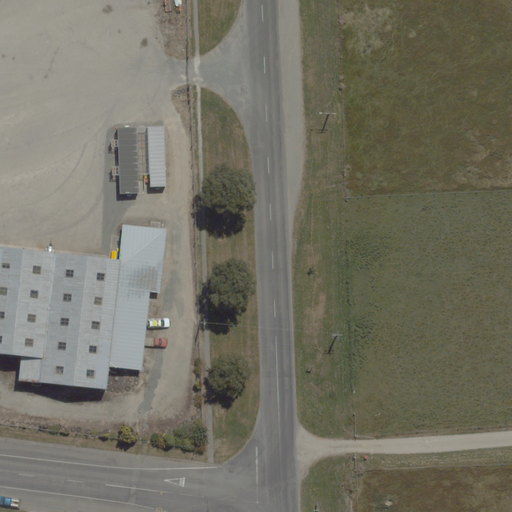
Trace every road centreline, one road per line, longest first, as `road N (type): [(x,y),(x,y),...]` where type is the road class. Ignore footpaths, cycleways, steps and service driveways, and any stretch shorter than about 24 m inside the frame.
road 1 (tertiary): [(261,0),(283,504)]
road 2 (residential): [(0,471),(283,504)]
